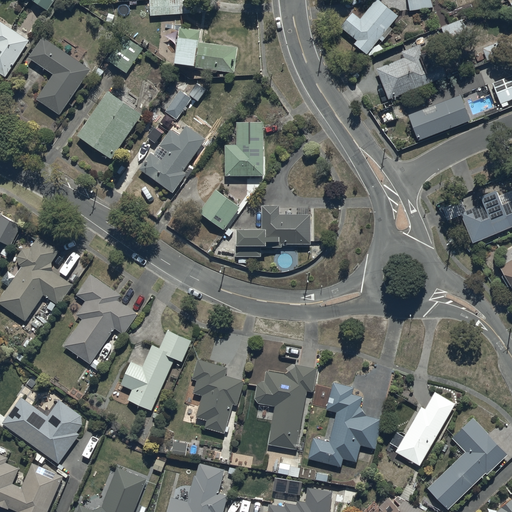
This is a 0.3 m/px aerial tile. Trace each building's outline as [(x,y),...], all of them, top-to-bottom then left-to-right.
[(51,15),(60,0),(35,0),(33,3),(51,15)] [(430,0),(407,0),(411,14),(434,12),(430,0)] [(399,19),(378,2),(361,23),(353,16),(352,18),(351,17),(349,17),(345,21),(346,24),(346,25),(345,27),(348,29),(347,30),(350,33),(348,36),(357,44),(354,47),(367,58),(368,57),(370,58),(384,52),(378,46),(380,43),(382,45),(393,33),(390,30),(399,19)] [(463,21),(442,28),(443,31),(439,32),(445,51),(470,42),(463,21)] [(0,77),(6,81),(30,44),(0,25),(0,77)] [(201,34),(180,31),(175,64),(177,65),(176,72),(197,74),(197,73),(235,78),(239,51),(199,46),(201,34)] [(91,73),(43,41),(29,62),(53,78),(37,103),(60,119),(91,73)] [(123,41),(108,63),(127,76),(142,54),(123,41)] [(405,62),(377,72),(389,103),(447,79),(437,55),(424,61),(421,54),(422,53),(420,48),(402,56),(405,62)] [(511,74),(493,83),(496,91),(493,92),(495,97),(497,96),(502,107),(503,109),(511,105),(511,74)] [(462,94),(409,114),(420,140),(472,120),(462,94)] [(108,96),(77,139),(111,163),(142,119),(108,96)] [(226,149),(226,179),(265,180),(264,128),(237,127),(237,149),(226,149)] [(171,133),(154,158),(152,157),(140,173),(173,197),(187,177),(183,175),(206,143),(187,129),(180,139),(171,133)] [(460,214),(473,243),(511,226),(511,189),(498,195),(496,191),(480,197),(483,204),(460,214)] [(217,194),(200,216),(223,233),(240,211),(217,194)] [(280,219),(280,210),(263,210),(263,235),(266,235),(266,238),(238,237),(238,249),(236,249),(236,261),(240,261),(239,265),(246,266),(246,260),(261,261),(262,254),(277,254),(277,252),(282,252),(282,248),(311,248),(312,219),(280,219)] [(0,213),(0,238),(9,243),(21,223),(1,212),(0,213)] [(9,283),(0,294),(0,301),(25,319),(43,293),(58,303),(73,282),(52,268),(52,263),(51,260),(59,249),(38,234),(30,245),(21,247),(17,254),(18,262),(20,264),(14,274),(7,270),(2,278),(9,283)] [(509,282),(511,286),(511,256),(499,264),(503,271),(500,272),(506,283),(509,282)] [(120,292),(90,271),(75,292),(85,299),(75,312),(82,316),(63,343),(90,361),(114,326),(123,332),(137,312),(117,298),(120,292)] [(152,408),(174,355),(182,359),(190,339),(166,328),(159,345),(152,342),(142,364),(130,359),(120,382),(132,388),(128,397),(152,408)] [(227,365),(197,357),(192,376),(197,377),(193,391),(202,393),(196,415),(207,418),(205,425),(225,431),(225,430),(227,430),(228,425),(225,424),(232,401),(236,402),(243,379),(224,374),(227,365)] [(297,447),(306,389),(313,390),(316,366),(295,363),(294,364),(289,367),(285,372),(266,368),(264,379),(262,379),(257,382),(254,396),(257,401),(274,404),(267,442),(297,447)] [(313,434),(307,455),(340,465),(343,457),(355,460),(360,443),(375,447),(383,418),(366,413),(360,403),(361,394),(352,391),(354,385),(333,379),(325,407),(336,410),(328,439),(313,434)] [(421,404),(396,449),(419,463),(456,402),(435,389),(425,406),(421,404)] [(21,395),(2,421),(58,461),(79,432),(76,430),(82,422),(81,413),(59,397),(47,414),(21,395)] [(507,451),(472,415),(452,435),(466,449),(435,479),(432,476),(425,483),(448,507),(485,470),(487,472),(507,451)] [(186,441),(173,439),(172,451),(185,453),(186,441)] [(45,511),(62,474),(31,460),(21,485),(11,480),(18,465),(5,459),(8,454),(3,452),(5,449),(0,447),(0,502),(7,506),(8,505),(18,509),(16,511),(45,511)] [(223,467),(199,461),(196,474),(194,473),(187,499),(171,495),(166,511),(221,511),(226,493),(217,490),(223,467)] [(132,511),(146,477),(117,465),(101,504),(92,507),(79,502),(75,511),(132,511)] [(266,511),(329,511),(333,490),(307,486),(304,499),(298,498),(297,502),(284,500),(283,504),(268,502),(266,511)] [(421,511),(424,510),(406,498),(400,504),(388,494),(378,504),(381,507),(375,511),(421,511)] [(511,511),(511,495),(502,504),(503,505),(493,511),(511,511)]
